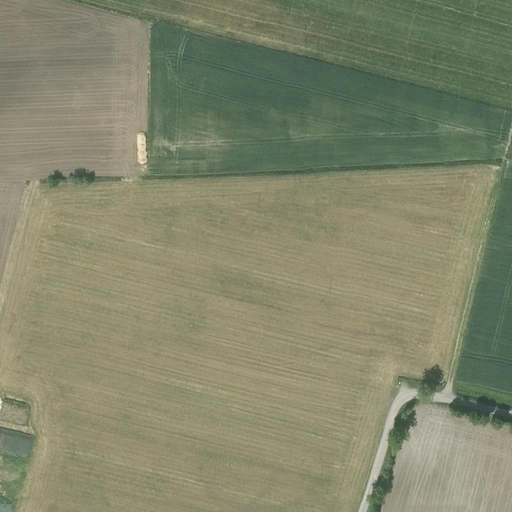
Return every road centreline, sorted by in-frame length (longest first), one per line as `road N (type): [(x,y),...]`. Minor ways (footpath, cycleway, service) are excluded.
road 1 (track): [(511,408),(405,385),(364,511)]
road 2 (track): [(445,393),(510,171)]
